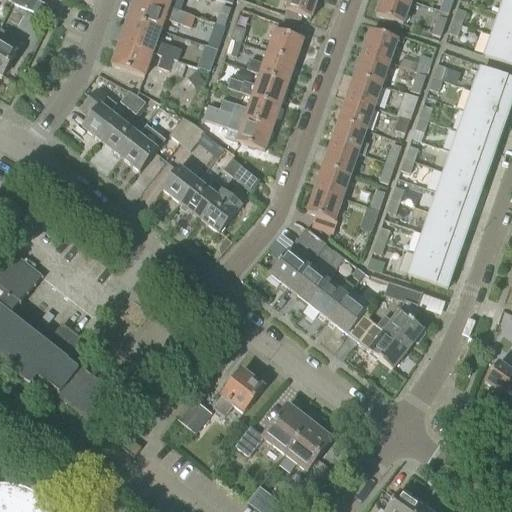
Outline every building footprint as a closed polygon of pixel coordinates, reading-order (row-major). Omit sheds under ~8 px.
[(27,0),(12,0),(10,6),(32,14),(36,3),(27,0)] [(192,20),(166,11),(135,0),(133,0),(126,22),(158,34),(162,22),(188,31),(192,20)] [(135,0),(166,11),(170,0),(135,0)] [(310,22),(317,0),(288,0),(284,13),(310,22)] [(403,27),(411,4),(398,0),(380,0),(375,18),(403,27)] [(454,1),(450,0),(441,0),(437,13),(448,17),(454,1)] [(511,23),(511,0),(504,0),(498,18),(511,23)] [(228,12),(220,9),(213,27),(222,30),(228,12)] [(456,12),(452,24),(461,27),(465,15),(456,12)] [(511,46),(511,23),(498,18),(491,39),(511,46)] [(447,22),(438,19),(431,37),(441,40),(447,22)] [(155,45),(158,34),(126,22),(118,45),(150,57),(155,45)] [(456,40),(461,27),(452,24),(447,36),(456,40)] [(232,34),(230,42),(240,45),(244,33),(234,29),(232,34)] [(0,32),(0,80),(0,81),(15,55),(13,54),(19,44),(0,32)] [(369,33),(361,56),(389,66),(397,43),(369,33)] [(277,34),(270,56),(295,65),(302,43),(277,34)] [(511,68),(511,46),(491,39),(484,59),(511,68)] [(235,62),(240,45),(230,42),(224,58),(235,62)] [(142,80),(150,57),(118,45),(110,69),(142,80)] [(161,60),(170,64),(175,65),(179,53),(155,45),(150,57),(161,60)] [(198,68),(211,73),(220,51),(207,46),(198,68)] [(262,78),(287,87),(295,65),(270,56),(266,67),(253,63),(249,73),(262,78)] [(389,66),(361,56),(353,79),(381,89),(389,66)] [(431,63),(420,59),(414,75),(426,79),(431,63)] [(167,75),(170,64),(161,60),(157,71),(167,75)] [(436,68),(432,80),(441,83),(445,71),(436,68)] [(511,84),(479,73),(472,93),(510,106),(511,99),(511,84)] [(426,80),(417,77),(411,95),(420,98),(426,80)] [(254,100),(279,109),(287,87),(262,78),(258,90),(243,85),(230,81),(226,90),(254,100)] [(381,89),(353,79),(345,102),(373,112),(381,89)] [(441,83),(432,80),(428,92),(437,96),(441,83)] [(80,131),(99,146),(117,123),(108,116),(114,107),(94,92),(78,113),(88,120),(80,131)] [(503,127),(510,106),(472,93),(465,114),(503,127)] [(126,111),(135,100),(127,94),(118,105),(126,111)] [(144,106),(135,100),(126,111),(135,118),(144,106)] [(272,131),(279,109),(254,100),(250,113),(222,103),(219,113),(272,131)] [(365,134),(373,112),(345,102),(337,125),(365,134)] [(410,124),(415,109),(402,104),(396,119),(410,124)] [(263,154),(272,131),(219,113),(207,109),(202,122),(242,136),(238,146),(263,154)] [(422,109),(418,121),(427,124),(431,112),(422,109)] [(495,147),(503,127),(465,114),(458,134),(495,147)] [(179,147),(194,128),(192,127),(181,121),(168,138),(179,147)] [(409,125),(398,121),(394,134),(405,138),(409,125)] [(423,136),(427,124),(418,121),(414,133),(423,136)] [(119,161),(137,138),(117,123),(99,146),(119,161)] [(361,146),(365,134),(337,125),(329,147),(363,159),(367,148),(361,146)] [(204,136),(194,128),(179,147),(189,154),(204,136)] [(488,168),(495,147),(458,134),(451,155),(488,168)] [(156,153),(137,138),(119,161),(138,176),(156,153)] [(363,159),(329,147),(322,170),(349,180),(357,157),(363,159)] [(401,151),(392,148),(385,167),(394,170),(401,151)] [(408,150),(404,162),(413,165),(417,153),(408,150)] [(481,188),(488,168),(451,155),(443,175),(481,188)] [(231,180),(240,169),(231,162),(223,174),(231,180)] [(409,177),(413,165),(404,162),(400,174),(409,177)] [(394,170),(385,167),(379,185),(388,188),(394,170)] [(159,192),(180,208),(198,185),(177,169),(159,192)] [(259,184),(240,169),(231,180),(251,195),(259,184)] [(342,203),(349,180),(322,170),(314,193),(342,203)] [(481,188),(443,175),(436,196),(474,209),(481,188)] [(216,199),(198,185),(180,208),(198,223),(216,199)] [(394,191),(390,203),(399,206),(403,194),(394,191)] [(333,226),(342,203),(314,193),(306,216),(333,226)] [(385,197),(375,193),(369,212),(378,215),(385,197)] [(216,200),(216,199),(198,223),(218,238),(240,209),(221,194),(216,200)] [(467,229),(474,209),(436,196),(429,216),(467,229)] [(395,218),(399,206),(390,203),(385,215),(395,218)] [(377,218),(365,214),(359,232),(370,236),(377,218)] [(467,229),(429,216),(422,237),(460,250),(467,229)] [(268,277),(288,292),(307,269),(298,262),(308,251),(316,258),(325,247),(305,231),(268,277)] [(380,231),(376,244),(385,247),(389,235),(380,231)] [(460,250),(422,237),(415,257),(453,270),(460,250)] [(380,259),(385,247),(376,244),(371,256),(380,259)] [(343,262),(332,253),(325,262),(336,270),(343,262)] [(60,359),(76,339),(62,328),(55,336),(18,308),(41,278),(12,256),(0,271),(0,365),(30,389),(37,380),(58,396),(55,400),(92,429),(116,399),(79,370),(77,372),(60,359)] [(445,291),(453,270),(415,257),(408,278),(445,291)] [(307,308),(326,284),(307,269),(288,292),(307,308)] [(326,322),(345,299),(346,300),(349,296),(353,290),(344,283),(337,292),(326,284),(307,308),(326,322)] [(398,288),(388,285),(384,299),(393,302),(398,288)] [(422,296),(398,288),(393,302),(402,305),(399,316),(391,325),(383,335),(407,354),(413,346),(415,347),(417,347),(424,338),(424,336),(411,325),(422,296)] [(443,315),(446,302),(423,295),(419,308),(443,315)] [(345,299),(326,322),(346,339),(363,318),(369,311),(349,296),(346,300),(345,299)] [(373,326),(363,318),(346,339),(356,346),(373,326)] [(383,335),(391,325),(384,319),(376,329),(383,335)] [(373,326),(356,346),(391,374),(407,354),(383,335),(376,329),(373,326)] [(503,399),(511,386),(511,371),(510,374),(497,365),(483,385),(503,399)] [(233,409),(242,417),(251,405),(252,406),(254,403),(253,402),(263,391),(241,374),(221,400),(213,411),(224,420),(233,409)] [(511,404),(511,386),(503,399),(511,404)] [(194,404),(178,424),(195,437),(211,417),(194,404)] [(287,454),(309,426),(287,409),(263,440),(263,441),(272,448),(284,458),(287,454)] [(287,454),(284,458),(305,474),(330,443),(309,426),(287,454)] [(250,430),(234,449),(248,460),(263,441),(263,440),(250,430)] [(141,452),(123,438),(115,447),(133,461),(141,452)] [(34,511),(30,509),(37,500),(34,498),(24,492),(11,489),(0,488),(0,511),(34,511)] [(282,511),(284,509),(259,490),(246,507),(252,511),(282,511)] [(418,511),(420,510),(398,494),(385,511),(418,511)]
